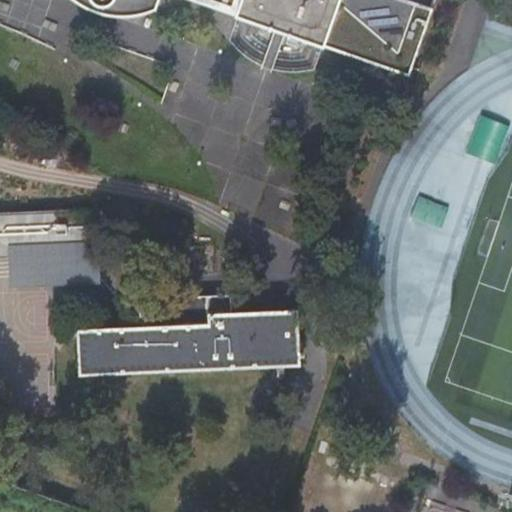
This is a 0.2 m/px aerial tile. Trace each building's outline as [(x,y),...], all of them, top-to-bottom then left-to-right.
[(97,0),(102,3),(104,4),(109,4),(111,4),(115,2),(117,0),(230,0),(235,3),(239,7),(236,15),(327,46),(412,76),(436,8),(412,0),(97,0)] [(0,247),(10,247),(99,243),(98,211),(0,214),(0,247)] [(101,276),(99,243),(10,247),(0,247),(0,257),(11,257),(11,280),(101,276)] [(212,313),(231,312),(230,294),(187,296),(188,306),(209,305),(209,309),(211,309),(212,313)] [(143,316),(143,326),(209,323),(209,313),(212,313),(211,309),(209,309),(209,305),(188,306),(187,296),(142,298),(143,306),(139,306),(139,316),(143,316)] [(78,339),(80,374),(301,365),(299,309),(295,310),(274,310),(231,312),(212,313),(209,313),(209,323),(143,326),(78,329),(78,339)]
